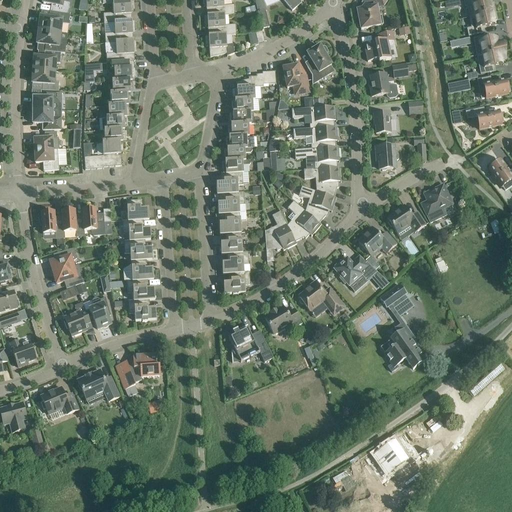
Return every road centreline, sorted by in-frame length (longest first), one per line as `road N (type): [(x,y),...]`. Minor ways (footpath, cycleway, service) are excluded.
road 1 (unclassified): [(289,487),(411,411),(511,326)]
road 2 (unclassified): [(333,2),(355,102),(360,204)]
road 3 (unclassified): [(360,204),(354,220),(301,270),(209,320)]
road 4 (residential): [(19,192),(16,70),(25,0)]
road 5 (residential): [(63,367),(19,192)]
road 6 (residential): [(162,177),(173,329)]
road 7 (residential): [(209,320),(197,169)]
road 8 (residential): [(208,74),(293,37),(333,2)]
road 9 (residential): [(141,179),(19,192)]
